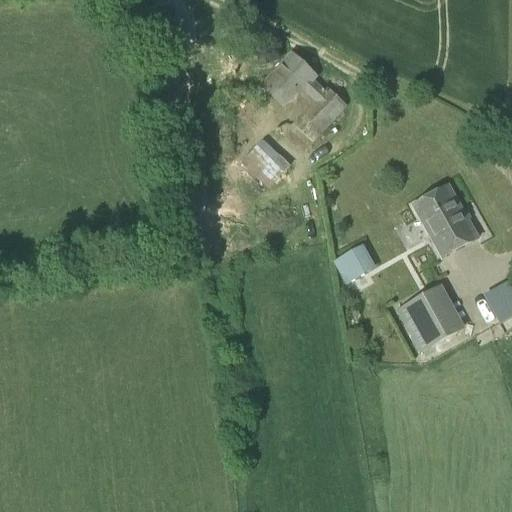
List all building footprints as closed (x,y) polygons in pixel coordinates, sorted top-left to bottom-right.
[(181,62),(174,7),(157,9),(164,64),(181,62)] [(324,89),(315,80),(316,79),(292,57),(262,90),(286,111),(302,94),(313,104),(292,125),(312,144),(347,109),(325,87),(324,89)] [(268,191),(290,168),(263,143),(241,166),(268,191)] [(443,261),(478,241),(448,189),(413,208),(443,261)] [(397,232),(404,245),(425,233),(418,221),(397,232)] [(345,288),(375,271),(363,248),(333,264),(345,288)] [(499,324),(511,316),(511,279),(483,295),(499,324)] [(421,356),(458,335),(435,293),(398,314),(421,356)]
